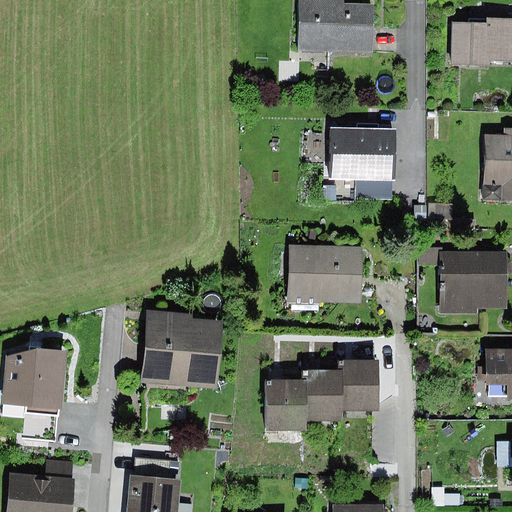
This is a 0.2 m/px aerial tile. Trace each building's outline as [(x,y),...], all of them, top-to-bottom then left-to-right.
[(330,0),(297,0),(297,44),(327,45),(327,51),(370,52),(371,6),(330,5),(330,0)] [(485,25),(452,24),(451,65),(486,66),(486,61),(511,61),(511,20),(485,20),(485,25)] [(391,179),(392,132),(376,131),(376,125),(356,125),(356,131),(329,130),(328,177),(319,177),(319,202),(354,202),(354,179),(391,179)] [(511,137),(484,137),(482,198),(511,198),(511,137)] [(425,206),(413,206),(413,221),(425,221),(425,206)] [(441,249),(418,249),(418,264),(441,265),(441,266),(438,266),(438,269),(441,269),(441,284),(438,284),(438,289),(441,289),(441,314),(473,314),(473,306),(501,306),(501,276),(505,277),(509,273),(509,263),(505,260),(501,259),(501,255),(481,255),(481,246),(467,246),(467,255),(441,255),(441,249)] [(321,250),(291,249),(289,298),(290,298),(290,310),(317,310),(317,299),(355,300),(356,255),(321,254),(321,250)] [(225,326),(152,319),(147,381),(220,388),(225,326)] [(73,355),(10,350),(6,411),(69,415),(73,355)] [(511,353),(487,354),(487,397),(511,396),(511,353)] [(374,363),(337,363),(337,373),(337,409),(374,408),(374,363)] [(300,383),(300,419),(337,419),(337,409),(337,373),(300,373),(300,383)] [(300,419),(300,383),(264,383),(264,429),(300,429),(300,419)] [(183,511),(187,485),(137,479),(133,511),(183,511)] [(71,511),(74,486),(15,480),(11,511),(71,511)]
